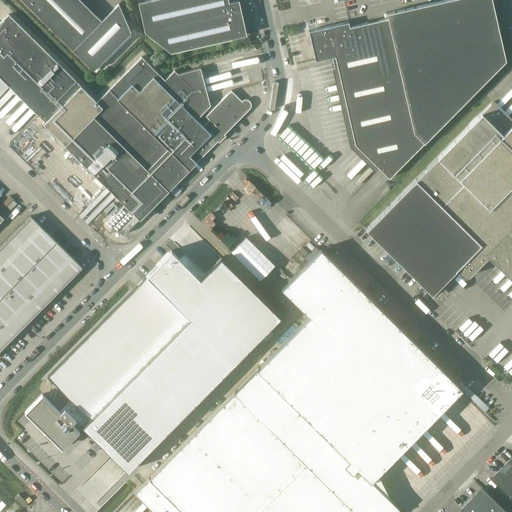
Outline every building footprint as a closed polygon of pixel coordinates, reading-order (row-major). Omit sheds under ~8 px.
[(101,21),(79,0),(21,0),(93,71),(130,33),(118,4),(101,21)] [(237,0),(228,2),(227,0),(146,0),(138,2),(144,32),(170,52),(246,35),(237,0)] [(505,61),(491,0),(445,0),(386,13),(387,18),(349,27),(348,22),(308,31),(315,61),(335,57),(354,144),(389,178),(423,143),(505,61)] [(0,89),(5,84),(43,122),(42,124),(120,201),(108,215),(117,225),(121,221),(126,225),(129,221),(134,226),(217,141),(219,143),(225,136),(224,135),(248,109),(251,105),(250,103),(247,100),(243,100),(241,101),(230,91),(205,117),(209,120),(202,127),(194,118),(210,102),(189,64),(178,75),(176,72),(166,81),(142,58),(97,104),(8,15),(0,22),(0,89)] [(502,110),(506,113),(511,107),(511,102),(511,101),(502,110)] [(432,291),(458,267),(458,273),(461,276),(468,277),(487,257),(511,281),(511,121),(492,102),(367,229),(432,291)] [(0,349),(81,268),(30,217),(0,247),(0,349)] [(137,261),(142,265),(152,255),(147,250),(137,261)] [(371,481),(462,389),(321,251),(284,288),(313,316),(268,358),(149,478),(134,493),(153,511),(395,511),(399,509),(371,481)] [(127,471),(233,362),(146,276),(47,376),(71,400),(64,408),(59,413),(41,395),(25,411),(61,447),(78,430),(74,427),(86,415),(89,418),(81,426),(127,471)] [(511,457),(502,467),(511,477),(511,457)] [(505,493),(511,486),(511,477),(502,467),(491,478),(505,493)] [(464,511),(507,511),(482,487),(461,509),(464,511)]
